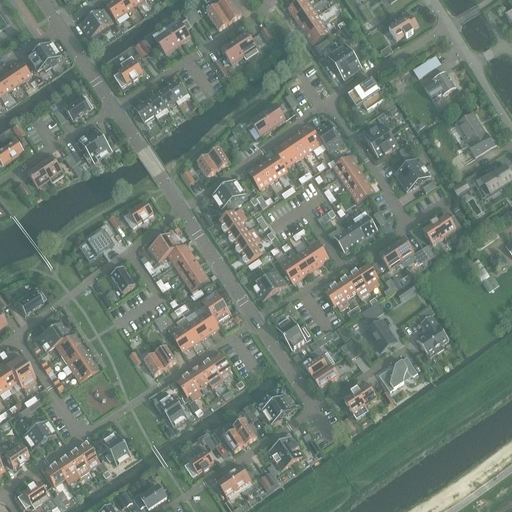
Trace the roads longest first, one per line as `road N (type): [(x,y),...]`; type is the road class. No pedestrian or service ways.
road 1 (residential): [(256,323),(407,224),(329,105)]
road 2 (residential): [(182,212),(13,341)]
road 3 (residential): [(80,437),(256,323)]
road 4 (residential): [(114,109),(273,0)]
road 5 (residential): [(329,105),(182,212)]
road 6 (residential): [(313,412),(163,511)]
road 7 (residential): [(511,128),(434,0)]
road 8 (residential): [(0,183),(114,109)]
road 9 (residential): [(182,212),(256,323)]
road 10 (residential): [(114,109),(182,212)]
